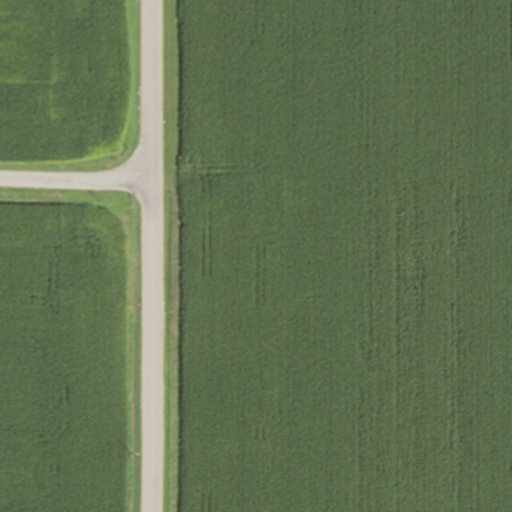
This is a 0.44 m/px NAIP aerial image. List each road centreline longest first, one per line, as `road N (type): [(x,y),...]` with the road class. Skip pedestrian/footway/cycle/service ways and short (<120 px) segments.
road 1 (secondary): [(150,511),(152,0)]
road 2 (residential): [(153,184),(0,180)]
